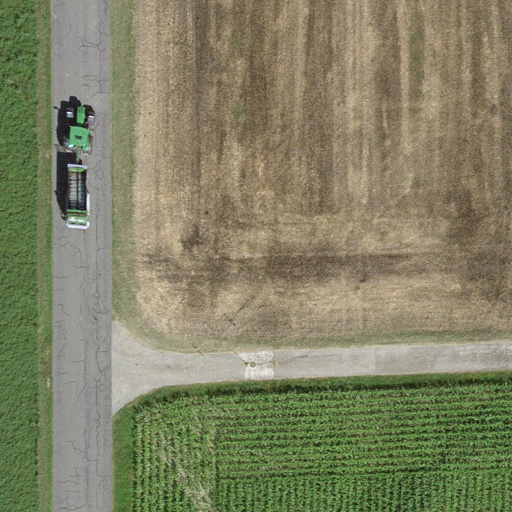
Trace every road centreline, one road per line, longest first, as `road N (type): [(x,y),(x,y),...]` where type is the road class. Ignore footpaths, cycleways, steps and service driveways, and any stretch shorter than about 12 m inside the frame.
road 1 (unclassified): [(81,0),(84,511)]
road 2 (track): [(511,351),(84,368)]
